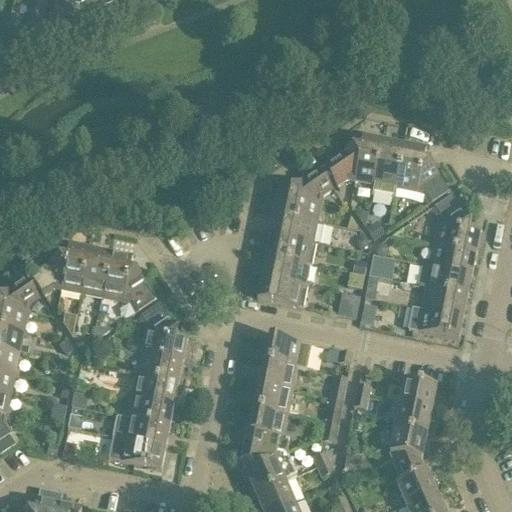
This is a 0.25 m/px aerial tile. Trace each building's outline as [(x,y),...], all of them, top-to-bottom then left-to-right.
[(17,35),(18,33),(20,22),(11,20),(8,33),(17,35)] [(49,27),(38,25),(35,39),(47,41),(49,27)] [(382,148),(384,142),(362,138),(359,155),(355,157),(352,152),(351,152),(355,158),(354,158),(357,164),(353,186),(355,186),(355,184),(374,188),(381,148),(382,148)] [(402,152),(402,150),(383,147),(384,142),(382,148),(381,148),(374,188),(371,200),(392,204),(395,192),(403,152),(402,152)] [(402,151),(402,150),(402,152),(403,152),(395,192),(415,196),(415,198),(423,200),(429,209),(449,196),(430,168),(425,171),(422,168),(426,150),(403,146),(402,151)] [(355,158),(351,152),(323,171),(336,191),(346,184),(353,186),(357,164),(354,158),(355,158)] [(319,153),(314,157),(319,165),(325,161),(319,153)] [(310,160),(304,164),(309,171),(315,167),(310,160)] [(291,193),(294,198),(294,199),(295,198),(298,203),(319,207),(318,208),(320,208),(322,200),(332,194),(319,174),(291,193)] [(315,227),(318,208),(319,207),(298,203),(295,198),(294,199),(294,198),(290,200),(273,197),(268,219),(273,220),(273,219),(315,227)] [(438,231),(434,251),(475,259),(475,260),(480,261),(484,238),(467,235),(465,231),(470,228),(451,200),(431,213),(438,222),(436,230),(438,231)] [(311,243),(315,227),(273,219),(273,220),(269,239),(315,249),(316,244),(311,243)] [(314,254),(315,249),(269,239),(265,261),(306,269),(309,253),(314,254)] [(79,296),(87,255),(68,251),(66,264),(62,266),(61,265),(60,266),(63,271),(59,294),(61,294),(61,292),(79,296)] [(471,280),(475,260),(475,259),(434,251),(431,267),(426,266),(425,271),(471,280)] [(101,300),(109,259),(87,255),(79,296),(80,296),(79,301),(84,302),(85,297),(101,300)] [(374,258),(371,279),(394,282),(397,261),(374,258)] [(132,264),(109,259),(101,300),(122,305),(121,307),(129,308),(136,318),(155,305),(137,277),(132,280),(129,276),(132,264)] [(60,266),(61,265),(58,261),(30,280),(43,300),(53,293),(59,294),(63,271),(60,266)] [(303,286),(306,269),(265,261),(261,282),(307,291),(308,287),(303,286)] [(20,266),(21,266),(26,274),(31,270),(26,262),(20,266)] [(16,269),(11,273),(16,280),(22,276),(16,269)] [(467,301),(471,280),(425,271),(424,276),(429,277),(426,293),(467,301)] [(302,314),(307,291),(261,282),(256,304),(302,314)] [(374,305),(378,284),(369,282),(364,303),(374,305)] [(0,300),(0,305),(0,306),(1,305),(4,310),(25,315),(25,316),(27,316),(29,309),(39,302),(26,283),(0,300)] [(463,322),(467,301),(426,293),(422,310),(417,309),(417,313),(463,322)] [(358,303),(346,301),(343,318),(354,320),(358,303)] [(27,317),(27,316),(25,316),(25,315),(4,310),(1,305),(0,306),(1,307),(0,307),(0,330),(18,334),(21,316),(27,317)] [(145,339),(141,359),(182,367),(182,368),(187,369),(191,347),(175,344),(171,340),(176,336),(158,309),(138,322),(144,331),(143,339),(145,339)] [(360,328),(372,330),(376,312),(364,310),(360,328)] [(463,322),(417,313),(416,313),(411,312),(407,335),(458,345),(463,322)] [(18,335),(18,334),(0,330),(0,351),(14,355),(17,340),(22,341),(23,336),(18,335)] [(311,350),(266,341),(263,357),(266,357),(265,366),(261,365),(261,366),(296,373),(306,375),(311,350)] [(10,373),(14,355),(0,351),(0,374),(14,377),(15,374),(10,373)] [(337,368),(349,370),(351,359),(340,357),(337,368)] [(187,370),(187,369),(182,368),(182,367),(141,359),(136,358),(135,363),(140,364),(137,379),(178,388),(182,369),(187,370)] [(291,396),(296,373),(261,366),(261,367),(264,368),(263,376),(259,375),(256,389),(291,396)] [(13,383),(14,377),(0,374),(0,396),(5,398),(8,382),(13,383)] [(174,409),(178,388),(137,379),(133,397),(129,396),(128,400),(174,409)] [(346,384),(335,381),(332,393),(344,396),(346,384)] [(404,385),(399,409),(431,415),(435,391),(422,389),(422,388),(417,387),(417,388),(404,385)] [(286,420),(291,396),(256,389),(253,404),(257,405),(255,413),(252,412),(251,413),(286,420)] [(358,390),(355,400),(367,402),(369,392),(358,390)] [(332,393),(330,404),(342,406),(344,396),(332,393)] [(5,398),(0,396),(0,444),(11,437),(5,428),(7,420),(1,419),(5,398)] [(170,430),(174,409),(128,400),(127,406),(132,407),(128,422),(170,430)] [(365,414),(367,402),(355,400),(353,412),(365,414)] [(340,418),(342,406),(330,404),(328,416),(340,418)] [(426,439),(431,415),(399,409),(394,432),(426,439)] [(282,445),(286,420),(251,413),(251,414),(255,415),(253,423),(250,422),(244,450),(269,455),(284,458),(287,446),(282,445)] [(165,452),(170,430),(128,422),(116,419),(112,441),(165,452)] [(337,430),(325,428),(322,446),(333,449),(337,430)] [(421,464),(426,439),(394,432),(389,457),(401,485),(424,476),(419,464),(421,464)] [(161,475),(165,452),(112,441),(107,464),(161,475)] [(75,449),(65,447),(62,462),(72,464),(75,449)] [(295,483),(284,458),(269,455),(244,450),(241,467),(245,476),(242,478),(248,492),(251,490),(255,498),(251,499),(251,500),(284,486),(285,487),(295,483)] [(313,462),(317,471),(328,466),(324,457),(313,462)] [(333,478),(328,466),(317,471),(322,483),(333,478)] [(426,475),(424,476),(401,485),(396,488),(405,509),(434,496),(426,475)] [(283,511),(294,507),(284,486),(251,500),(252,502),(256,500),(260,511),(283,511)] [(56,511),(57,510),(59,510),(62,499),(39,494),(35,511),(56,511)] [(441,511),(434,496),(405,509),(406,511),(441,511)] [(332,506),(334,511),(342,511),(347,510),(343,501),(332,506)]
